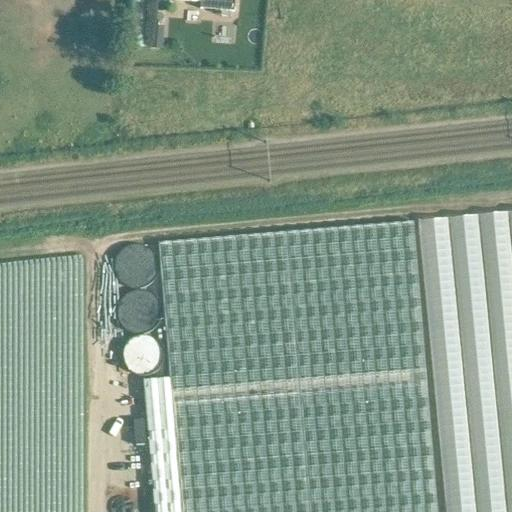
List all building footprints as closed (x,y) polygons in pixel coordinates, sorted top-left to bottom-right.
[(149,0),(127,0),(125,48),(147,49),(149,0)] [(150,40),(150,49),(163,50),(164,41),(150,40)] [(146,50),(146,62),(158,63),(159,51),(146,50)] [(438,511),(415,222),(159,244),(170,379),(144,381),(154,511),(438,511)] [(148,273),(148,252),(131,252),(131,273),(148,273)] [(145,421),(134,422),(136,447),(147,446),(145,421)]
